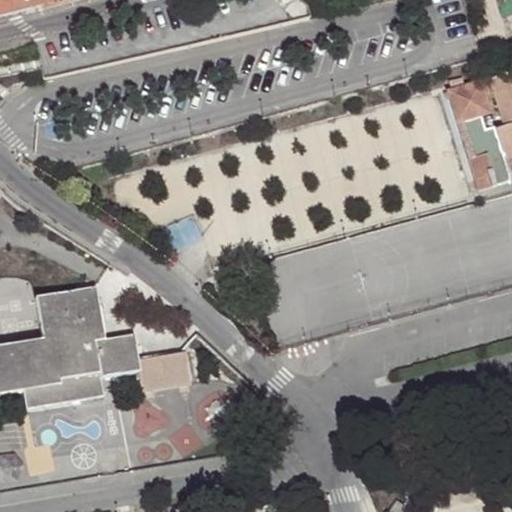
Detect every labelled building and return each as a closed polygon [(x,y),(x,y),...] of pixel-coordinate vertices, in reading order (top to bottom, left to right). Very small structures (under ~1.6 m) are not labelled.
[(0,0),(0,17),(26,10),(23,0),(0,0)] [(57,0),(23,0),(26,10),(58,3),(57,0)] [(279,0),(285,9),(297,0),(279,0)] [(452,46),(443,49),(445,56),(454,53),(452,46)] [(511,73),(495,79),(508,126),(511,138),(511,73)] [(487,81),(454,91),(462,124),(467,123),(476,157),(472,158),(479,181),(490,178),(493,189),(511,182),(511,177),(507,161),(498,129),(488,132),(485,119),(495,115),(487,81)] [(511,138),(508,126),(498,129),(507,161),(511,159),(511,138)] [(481,192),(493,189),(490,178),(479,181),(481,192)] [(0,348),(0,400),(24,396),(28,417),(109,405),(106,385),(140,379),(142,397),(194,390),(189,357),(137,364),(134,339),(103,343),(95,289),(33,299),(40,343),(0,348)] [(403,511),(406,508),(397,501),(389,511),(403,511)]
